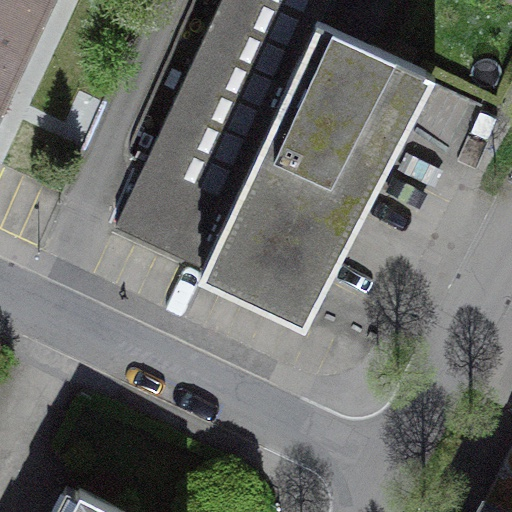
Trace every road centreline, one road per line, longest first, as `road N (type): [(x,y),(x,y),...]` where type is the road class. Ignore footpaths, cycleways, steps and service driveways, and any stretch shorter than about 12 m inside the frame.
road 1 (residential): [(0,289),(389,469)]
road 2 (residential): [(389,469),(511,236)]
